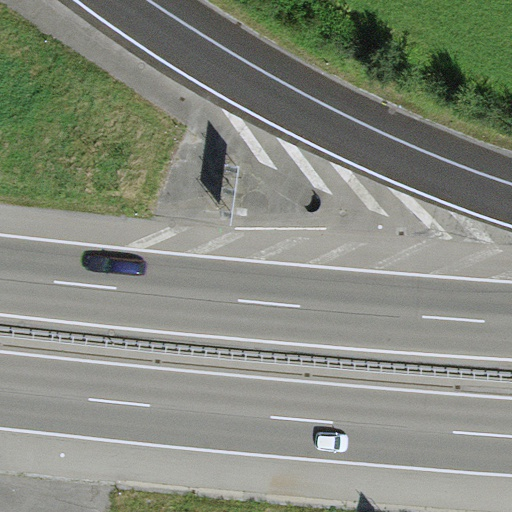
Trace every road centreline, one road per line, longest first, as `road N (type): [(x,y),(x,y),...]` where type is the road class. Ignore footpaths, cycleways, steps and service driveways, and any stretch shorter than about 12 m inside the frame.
road 1 (motorway): [(511,322),(0,274)]
road 2 (motorway): [(0,388),(511,435)]
road 3 (motorway): [(511,205),(301,116),(112,0)]
